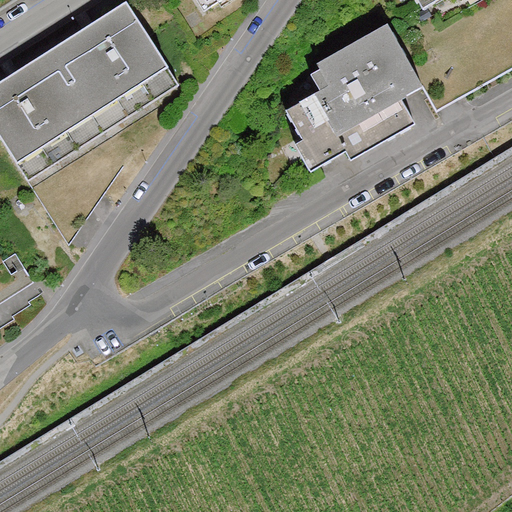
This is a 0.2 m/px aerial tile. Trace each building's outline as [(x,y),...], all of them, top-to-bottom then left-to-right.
[(190,0),(202,17),(228,0),(190,0)] [(431,0),(443,21),(480,0),(431,0)] [(126,7),(0,86),(0,134),(30,181),(178,88),(126,7)] [(281,107),(318,176),(418,123),(405,100),(423,90),(387,23),(308,65),(320,87),(281,107)] [(0,326),(40,299),(18,258),(3,265),(0,259),(0,326)]
